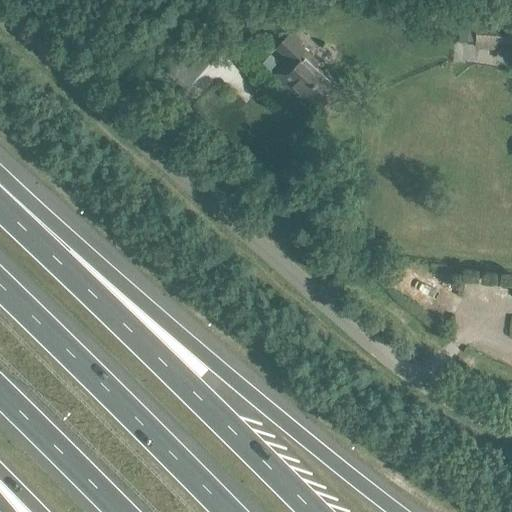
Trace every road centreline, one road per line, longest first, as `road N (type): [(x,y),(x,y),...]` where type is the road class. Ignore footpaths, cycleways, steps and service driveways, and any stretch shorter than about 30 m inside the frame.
road 1 (unclassified): [(0,18),(339,323),(427,391),(511,435)]
road 2 (motorway): [(393,511),(158,316),(0,202)]
road 3 (motorway): [(322,511),(0,206)]
road 4 (motorway): [(239,511),(0,279)]
road 5 (motorway): [(0,398),(111,511)]
